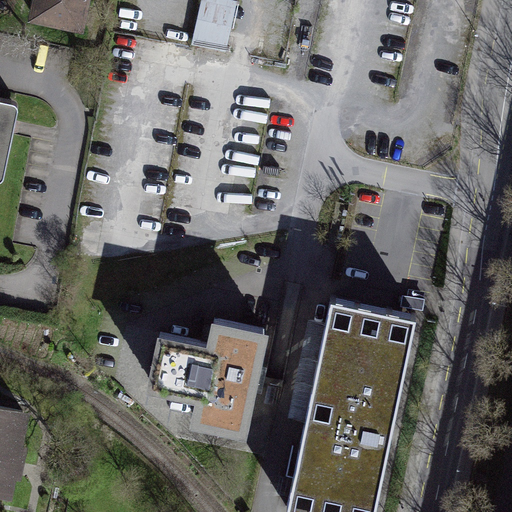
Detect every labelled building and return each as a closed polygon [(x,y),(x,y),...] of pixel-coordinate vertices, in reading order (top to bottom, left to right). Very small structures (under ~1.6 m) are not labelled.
[(87,0),(38,0),(35,14),(82,24),(87,0)] [(197,0),(194,43),(230,46),(234,0),(197,0)] [(0,181),(2,182),(18,102),(0,98),(0,181)] [(283,511),(370,511),(410,314),(321,295),(277,511),(283,511)] [(248,434),(269,336),(206,323),(202,340),(153,330),(142,384),(192,395),(186,421),(248,434)] [(0,489),(6,491),(12,461),(18,462),(20,453),(14,452),(23,410),(0,405),(0,489)]
